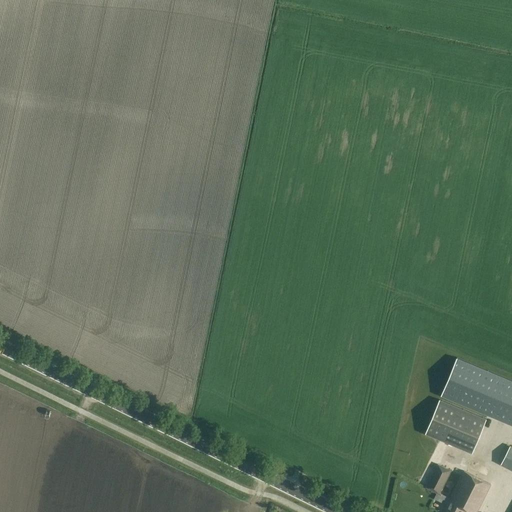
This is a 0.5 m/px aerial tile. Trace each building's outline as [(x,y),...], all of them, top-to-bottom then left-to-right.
[(511,381),(455,358),(440,396),(511,425),(511,381)] [(472,453),(486,419),(439,399),(424,433),(472,453)] [(453,455),(455,450),(443,445),(436,460),(447,464),(449,460),(457,463),(459,457),(453,455)] [(511,469),(511,447),(510,446),(501,464),(511,469)] [(438,494),(450,471),(438,464),(426,488),(438,494)] [(469,511),(476,511),(490,485),(464,471),(445,509),(447,510),(445,511),(461,511),(463,509),(469,511)]
